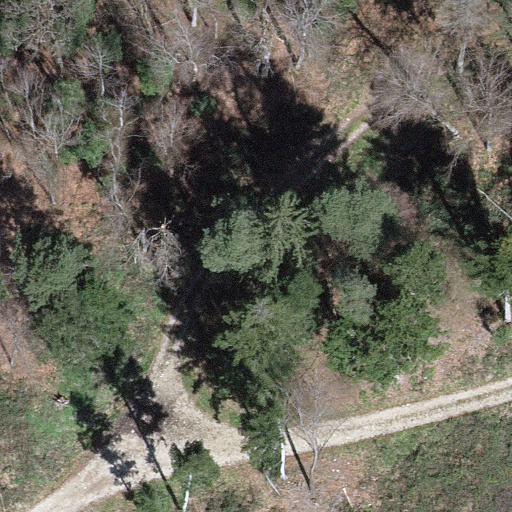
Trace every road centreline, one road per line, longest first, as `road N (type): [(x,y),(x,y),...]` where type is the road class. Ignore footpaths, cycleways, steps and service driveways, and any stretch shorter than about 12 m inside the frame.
road 1 (track): [(477,0),(216,245),(103,479)]
road 2 (track): [(511,387),(103,479),(48,511)]
